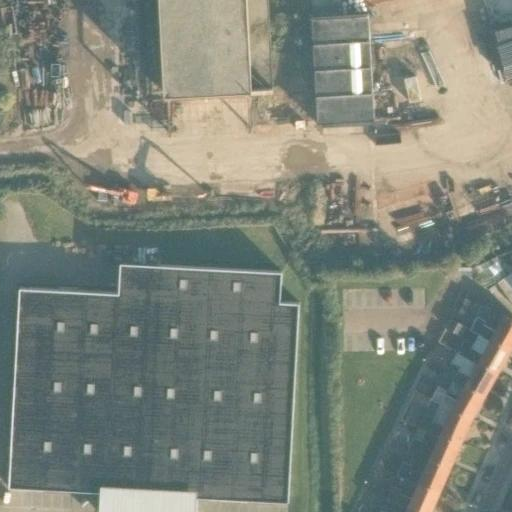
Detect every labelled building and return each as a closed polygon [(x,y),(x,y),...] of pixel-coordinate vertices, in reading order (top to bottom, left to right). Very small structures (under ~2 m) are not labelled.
[(161,0),(166,91),(273,86),(268,0),(161,0)] [(313,0),(314,14),(339,13),(338,0),(313,0)] [(314,16),(317,124),(373,122),(370,15),(314,16)] [(283,68),(297,67),(296,40),(281,41),(283,68)] [(295,86),(281,87),(282,106),(296,105),(295,86)] [(281,272),(160,266),(158,295),(20,288),(9,487),(100,492),(99,511),(196,511),(197,497),(288,502),(299,303),(280,302),(281,272)] [(511,272),(498,283),(511,302),(511,272)] [(458,311),(467,317),(475,304),(466,298),(458,311)] [(511,350),(511,347),(511,318),(505,315),(496,331),(484,325),(486,321),(478,316),(470,329),(491,341),(492,339),(511,350)] [(466,327),(451,318),(446,326),(461,335),(466,327)] [(498,373),(511,350),(492,339),(491,341),(483,355),(471,348),(473,344),(465,340),(457,353),(477,364),(479,362),(498,373)] [(457,353),(444,376),(464,387),(466,385),(485,396),(498,373),(479,362),(477,364),(457,353)] [(431,396),(437,385),(422,377),(416,388),(431,396)] [(472,419),(485,396),(466,385),(464,387),(457,401),(445,394),(447,391),(439,386),(431,399),(452,410),(453,408),(472,419)] [(405,421),(418,427),(424,413),(411,408),(405,421)] [(461,443),(472,419),(453,408),(452,410),(444,427),(432,421),(434,417),(425,414),(419,427),(426,431),(440,437),(441,434),(461,443)] [(451,466),(461,443),(441,434),(440,437),(426,431),(422,441),(414,437),(408,451),(414,454),(429,461),(431,458),(451,466)] [(440,491),(451,466),(431,458),(429,461),(414,454),(409,464),(403,461),(396,475),(419,485),(420,482),(440,491)] [(419,511),(430,511),(440,491),(420,482),(419,485),(412,499),(400,493),(402,490),(393,486),(387,500),(408,509),(409,507),(419,511)] [(374,492),(386,498),(389,489),(378,484),(374,492)] [(381,511),(380,511),(377,510),(378,509),(366,503),(362,511),(419,511),(409,507),(408,509),(406,511),(386,511),(382,510),(381,511)]
